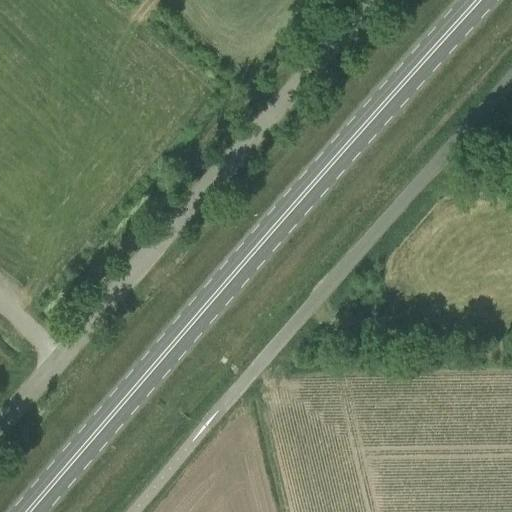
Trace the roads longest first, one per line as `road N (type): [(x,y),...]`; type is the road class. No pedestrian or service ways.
road 1 (primary): [(28,511),(477,0)]
road 2 (unclassified): [(0,425),(373,0)]
road 3 (unclassified): [(204,428),(511,78)]
